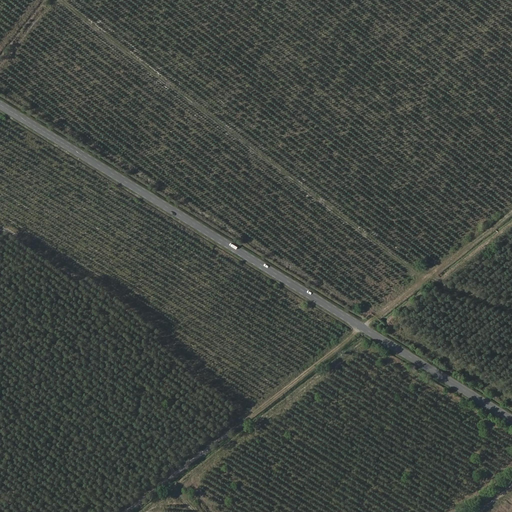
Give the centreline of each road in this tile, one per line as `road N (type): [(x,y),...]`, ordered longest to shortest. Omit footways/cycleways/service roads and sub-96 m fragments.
road 1 (secondary): [(0,104),(511,419)]
road 2 (track): [(350,320),(412,270),(410,259),(68,0)]
road 3 (track): [(511,208),(124,511)]
road 4 (track): [(373,334),(153,511)]
